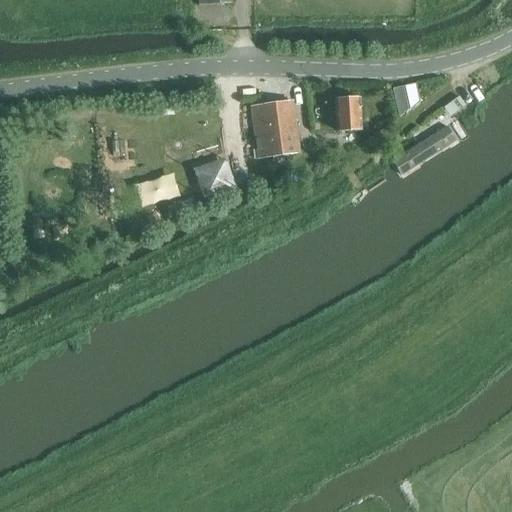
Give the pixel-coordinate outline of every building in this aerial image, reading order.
[(392,90),(399,118),(412,108),(408,86),(392,90)] [(453,114),(465,106),(458,97),(446,105),(453,114)] [(360,99),(334,100),(336,133),(362,132),(360,99)] [(252,107),(259,160),(299,155),(292,102),(252,107)] [(447,125),(393,162),(403,177),(457,140),(447,125)] [(226,157),(194,168),(206,200),(238,189),(226,157)]
